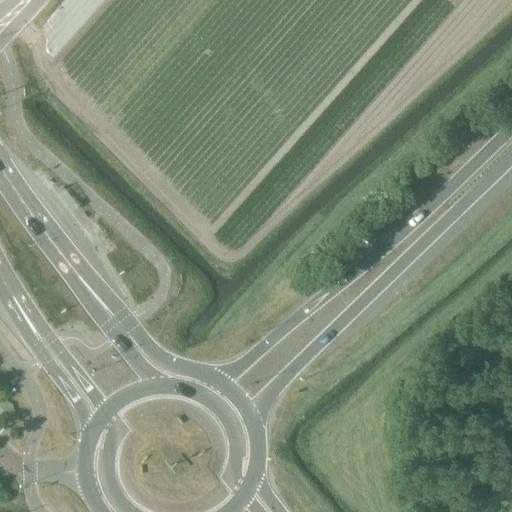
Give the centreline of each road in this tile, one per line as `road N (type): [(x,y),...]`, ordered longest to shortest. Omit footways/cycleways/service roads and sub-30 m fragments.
road 1 (primary): [(511,127),(388,245),(220,382)]
road 2 (primary): [(254,424),(257,408),(302,359),(511,158)]
road 3 (secondary): [(220,382),(162,360),(92,292)]
road 4 (secondary): [(19,293),(28,336),(92,431)]
road 5 (secondary): [(92,292),(0,166)]
road 6 (secondary): [(19,293),(104,411)]
road 7 (secondary): [(169,385),(142,370),(92,292)]
